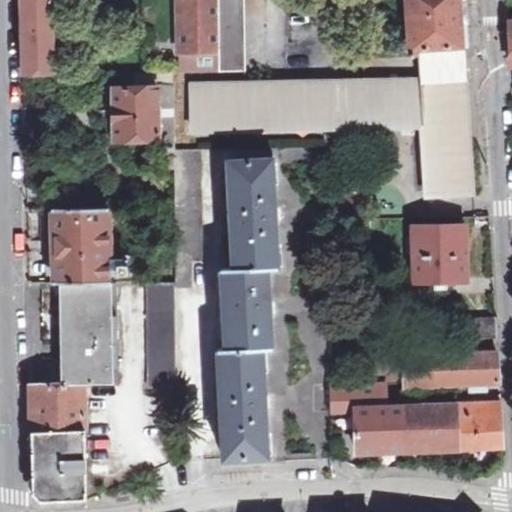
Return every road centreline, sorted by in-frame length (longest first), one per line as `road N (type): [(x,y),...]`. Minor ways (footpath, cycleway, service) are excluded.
road 1 (tertiary): [(0,0),(6,511)]
road 2 (residential): [(185,511),(401,492),(511,506)]
road 3 (residential): [(497,73),(511,343)]
